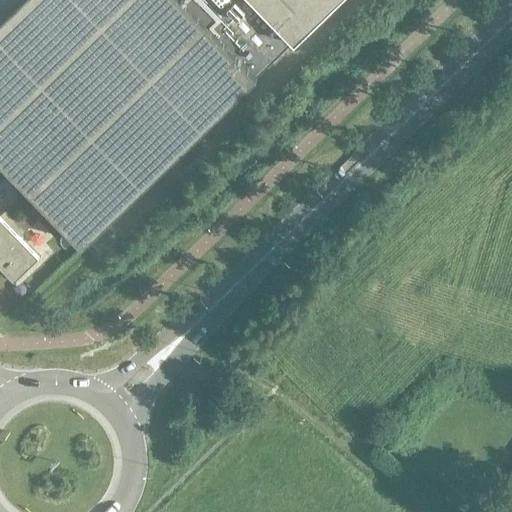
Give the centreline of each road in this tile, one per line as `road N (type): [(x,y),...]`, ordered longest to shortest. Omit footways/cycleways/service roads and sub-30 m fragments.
road 1 (secondary): [(195,322),(511,16)]
road 2 (secondary): [(128,432),(195,322)]
road 3 (secondary): [(195,322),(92,390)]
